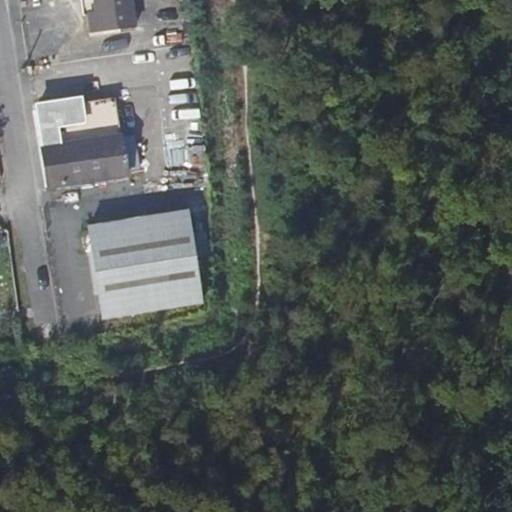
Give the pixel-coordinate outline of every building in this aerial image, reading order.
[(117,10),(115,0),(92,0),(94,13),(117,10)] [(135,0),(115,0),(117,10),(94,13),(97,35),(139,29),(135,0)] [(39,141),(117,130),(113,102),(35,113),(39,141)] [(118,137),(117,130),(39,141),(44,177),(48,179),(48,185),(123,175),(123,170),(136,169),(132,135),(118,137)] [(191,144),(192,167),(204,166),(204,144),(191,144)] [(99,319),(199,304),(185,214),(86,228),(99,319)]
